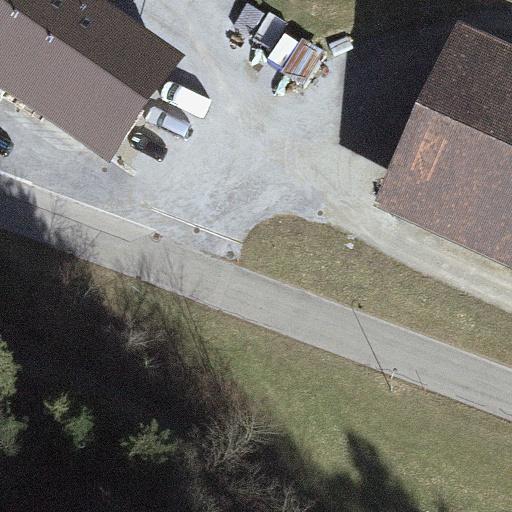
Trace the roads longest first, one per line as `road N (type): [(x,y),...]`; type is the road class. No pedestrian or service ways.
road 1 (unclassified): [(0,204),(511,398)]
road 2 (track): [(112,0),(225,75),(276,173),(330,219),(511,308)]
road 3 (track): [(116,249),(180,163),(252,126),(389,93),(436,27),(486,17),(511,27)]
